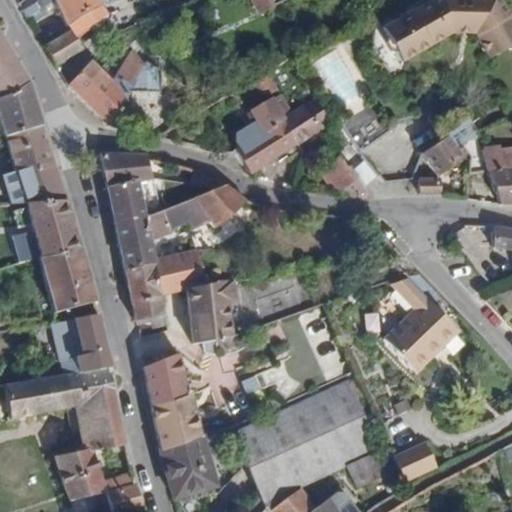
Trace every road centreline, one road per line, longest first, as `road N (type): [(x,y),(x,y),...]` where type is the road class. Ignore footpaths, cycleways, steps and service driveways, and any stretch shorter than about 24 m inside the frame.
road 1 (residential): [(66,132),(162,511)]
road 2 (residential): [(66,132),(167,155),(282,200),(402,208)]
road 3 (unclassified): [(402,208),(432,267),(511,359)]
road 4 (residential): [(0,4),(66,132)]
